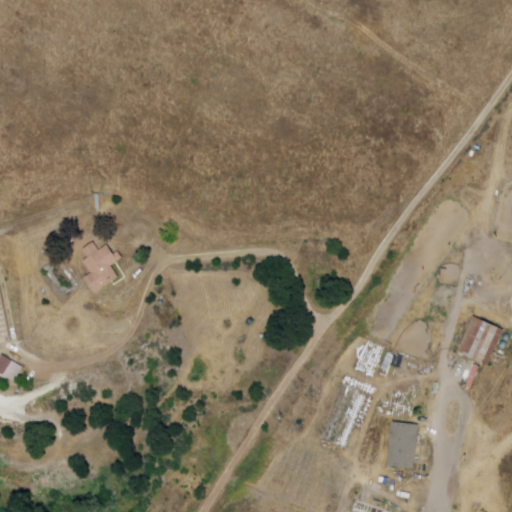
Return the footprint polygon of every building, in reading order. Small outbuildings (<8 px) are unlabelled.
[(95,242),(84,250),(89,258),(84,262),(93,275),(86,279),(97,294),(120,278),(112,267),(120,262),(107,244),(100,250),(95,242)] [(0,290),(11,338),(0,340),(0,290)] [(474,316),(508,331),(492,367),(458,352),(474,316)] [(0,374),(0,358),(2,355),(24,368),(15,383),(0,374)] [(393,424),(421,427),(417,470),(389,467),(393,424)]
